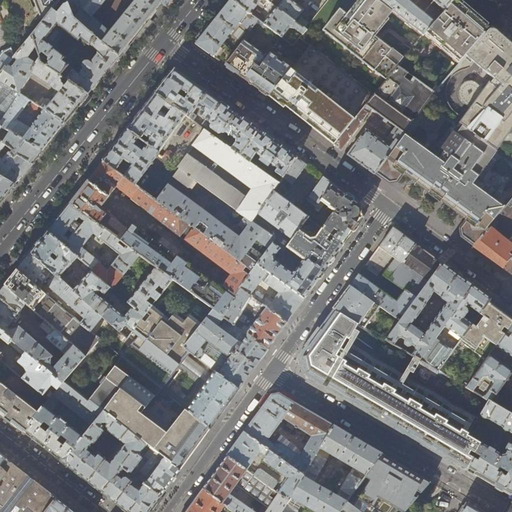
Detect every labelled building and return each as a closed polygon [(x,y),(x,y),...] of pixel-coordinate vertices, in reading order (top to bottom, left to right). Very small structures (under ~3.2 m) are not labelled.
[(0,0),(0,17),(2,21),(11,18),(5,5),(1,6),(0,3),(0,0),(34,0),(43,22),(53,10),(59,0),(0,0)] [(47,60),(48,62),(48,63),(46,66),(62,77),(69,81),(87,94),(94,85),(118,56),(104,45),(74,18),(67,0),(66,1),(65,1),(64,2),(64,4),(64,5),(63,5),(57,14),(53,10),(43,22),(32,36),(36,46),(37,50),(39,57),(42,53),(48,58),(47,60)] [(66,0),(67,0),(74,18),(87,0),(66,0)] [(87,0),(74,18),(104,45),(118,56),(139,30),(163,0),(87,0)] [(258,20),(231,0),(230,0),(213,21),(195,43),(196,45),(213,56),(222,63),(224,64),(239,45),(258,20)] [(231,0),(258,20),(260,21),(264,17),(254,9),(258,4),(260,6),(262,4),(264,5),(268,1),(266,0),(231,0)] [(274,5),(276,7),(294,21),(303,10),(291,0),(283,0),(280,4),(278,2),(276,2),(274,5)] [(373,35),(393,11),(378,0),(358,0),(347,14),(340,9),(322,30),(386,81),(397,66),(403,58),(373,35)] [(378,0),(393,11),(423,35),(425,32),(454,0),(378,0)] [(460,3),(456,0),(454,0),(425,32),(460,63),(467,55),(489,28),(465,7),(460,3)] [(294,21),(276,7),(269,17),(266,17),(262,22),(280,36),(282,37),(290,27),(295,28),(303,34),(306,30),(294,21)] [(260,21),(258,20),(239,45),(224,64),(247,81),(268,97),(269,96),(294,65),(271,48),(280,36),(262,22),(260,21)] [(460,123),(497,150),(501,144),(498,139),(511,123),(511,43),(501,35),(496,30),(495,30),(491,30),(489,28),(467,55),(494,78),(491,82),(489,81),(484,88),(476,83),(472,83),(468,83),(466,84),(464,85),(461,88),(460,90),(459,94),(459,99),(460,103),(460,104),(468,110),(459,123),(460,123)] [(28,57),(36,46),(32,36),(16,56),(0,73),(0,123),(20,94),(20,93),(33,74),(60,92),(52,102),(48,98),(45,99),(42,102),(40,101),(37,105),(63,122),(74,110),(87,94),(69,81),(63,88),(64,87),(63,85),(63,84),(61,83),(62,81),(61,79),(62,77),(46,66),(42,63),(39,57),(37,50),(31,59),(28,57)] [(213,56),(196,45),(195,46),(211,58),(213,56)] [(373,96),(309,46),(295,64),(294,65),(269,96),(275,102),(283,108),(285,106),(291,110),(318,132),(334,145),(360,113),(366,105),(373,96)] [(0,73),(16,56),(12,47),(3,52),(0,54),(0,73)] [(366,105),(371,109),(391,124),(395,127),(404,134),(434,93),(414,78),(409,84),(403,80),(407,74),(397,66),(386,81),(373,96),(366,105)] [(169,99),(173,102),(171,105),(173,106),(174,106),(187,116),(193,120),(196,116),(192,114),(201,103),(201,101),(207,92),(186,77),(175,69),(165,81),(155,93),(167,102),(169,99)] [(201,101),(201,103),(201,108),(200,109),(200,115),(206,119),(203,124),(210,129),(210,128),(219,134),(226,132),(233,137),(236,139),(235,143),(231,148),(240,155),(259,130),(234,112),(207,92),(201,101)] [(171,105),(167,102),(155,93),(141,111),(127,130),(140,139),(143,135),(150,139),(146,144),(159,154),(187,116),(174,106),(173,106),(171,105)] [(63,122),(37,105),(20,94),(0,123),(0,125),(2,127),(8,130),(41,150),(51,137),(63,122)] [(371,109),(366,105),(360,113),(334,145),(341,150),(371,109)] [(393,150),(375,174),(387,184),(398,183),(405,174),(436,197),(465,219),(459,227),(461,237),(473,246),(504,208),(472,184),(478,176),(483,180),(495,162),(491,159),(497,151),(497,150),(460,123),(454,131),(449,128),(437,146),(441,149),(435,156),(404,134),(393,150)] [(404,134),(395,127),(387,139),(387,140),(388,141),(386,144),(393,150),(404,134)] [(6,139),(3,143),(13,151),(10,154),(15,158),(18,155),(30,163),(33,158),(41,150),(8,130),(4,136),(5,139),(6,139)] [(140,139),(127,130),(115,145),(102,161),(135,186),(159,154),(146,144),(140,139)] [(187,154),(178,167),(180,168),(198,182),(245,217),(252,222),(252,221),(252,222),(273,191),(279,183),(271,177),(264,172),(254,165),(250,162),(240,155),(231,148),(226,145),(225,144),(225,145),(218,139),(205,130),(194,146),(253,190),(247,198),(187,154)] [(259,130),(240,155),(250,162),(256,153),(261,157),(259,160),(268,166),(270,163),(269,167),(275,171),(271,177),(279,183),(279,182),(297,158),(273,141),(259,130)] [(393,150),(386,144),(366,130),(348,155),(357,162),(375,174),(393,150)] [(220,136),(218,139),(225,145),(225,144),(226,145),(228,142),(220,136)] [(0,175),(13,183),(20,175),(30,163),(18,155),(15,158),(10,154),(13,151),(3,143),(0,139),(0,175)] [(163,157),(169,161),(170,161),(174,155),(168,151),(167,152),(166,152),(163,157)] [(297,158),(279,182),(283,184),(286,180),(292,184),(298,176),(299,177),(301,173),(300,173),(306,165),(297,158)] [(80,188),(69,203),(139,255),(156,267),(172,279),(214,309),(223,316),(240,288),(239,287),(251,271),(156,201),(135,186),(102,161),(80,188)] [(256,161),(254,165),(264,172),(266,169),(256,161)] [(180,168),(174,177),(191,190),(198,182),(180,168)] [(0,198),(0,199),(13,183),(0,175),(0,198)] [(316,207),(318,204),(332,184),(323,177),(317,185),(316,184),(314,187),(315,188),(309,197),(310,198),(307,201),(316,207)] [(316,207),(314,209),(319,212),(325,204),(334,211),(322,228),(344,244),(353,231),(363,217),(361,205),(351,197),(332,184),(318,204),(316,207)] [(240,239),(168,185),(156,201),(251,271),(256,263),(257,264),(271,243),(276,237),(252,222),(252,221),(252,222),(245,217),(239,225),(239,226),(246,231),(240,239)] [(273,191),(252,222),(276,237),(271,243),(279,249),(283,252),(286,248),(299,230),(308,217),(273,191)] [(511,198),(504,208),(473,246),(483,254),(502,267),(503,268),(511,274),(511,244),(506,240),(511,233),(511,198)] [(46,231),(78,258),(85,264),(93,271),(92,272),(111,288),(139,255),(69,203),(58,217),(46,231)] [(358,275),(351,285),(379,306),(400,320),(442,263),(425,251),(403,235),(393,227),(371,258),(365,266),(377,274),(380,274),(392,256),(395,258),(384,275),(406,290),(397,302),(358,275)] [(310,239),(299,230),(286,248),(304,260),(305,259),(324,271),(333,258),(344,244),(322,228),(315,238),(310,239)] [(73,269),(70,266),(78,258),(46,231),(38,241),(30,252),(58,277),(66,270),(69,273),(73,269)] [(274,257),(279,249),(271,243),(257,264),(304,299),(314,286),(324,271),(305,259),(304,260),(303,260),(295,272),(292,273),(274,260),(274,257)] [(18,261),(21,263),(24,260),(30,252),(27,250),(18,261)] [(24,260),(21,263),(16,270),(39,288),(47,278),(50,279),(48,282),(49,287),(84,318),(80,323),(90,331),(102,317),(73,290),(66,285),(59,278),(58,277),(30,252),(24,260)] [(256,263),(251,271),(239,287),(240,288),(263,305),(266,307),(287,323),(297,309),(304,299),(257,264),(256,263)] [(411,345),(415,347),(415,350),(411,356),(419,360),(473,286),(461,277),(442,263),(400,320),(385,340),(393,345),(398,338),(402,338),(405,340),(404,340),(404,341),(404,342),(404,343),(404,344),(407,346),(408,346),(409,346),(410,346),(411,345)] [(164,290),(172,279),(156,267),(128,302),(132,306),(144,316),(152,305),(147,301),(151,296),(156,300),(160,295),(155,291),(159,286),(164,290)] [(44,320),(47,323),(52,317),(62,318),(68,323),(73,317),(39,288),(16,270),(10,278),(4,285),(25,304),(44,320)] [(102,298),(111,288),(92,272),(73,290),(102,317),(127,338),(133,331),(144,316),(132,306),(124,317),(102,298)] [(63,274),(59,278),(66,285),(70,280),(63,274)] [(25,304),(4,285),(0,289),(0,329),(63,382),(64,381),(85,356),(47,323),(44,320),(41,324),(41,327),(49,334),(47,337),(62,350),(61,351),(65,355),(54,368),(50,365),(51,358),(52,356),(19,327),(17,328),(10,330),(7,328),(13,320),(15,322),(21,315),(18,313),(25,304)] [(343,296),(333,309),(364,328),(379,306),(351,285),(343,296)] [(479,290),(473,286),(419,360),(437,371),(446,360),(448,356),(460,340),(491,299),(479,290)] [(259,311),(263,305),(240,288),(223,316),(268,349),(276,338),(287,323),(266,307),(261,314),(259,311)] [(491,299),(460,340),(487,359),(489,355),(496,346),(511,324),(511,314),(504,309),(491,299)] [(239,389),(184,348),(202,324),(190,315),(185,321),(175,313),(170,319),(152,305),(144,316),(133,331),(139,336),(122,357),(160,388),(180,363),(206,383),(186,410),(210,429),(225,408),(239,389)] [(268,349),(223,316),(214,309),(202,324),(184,348),(239,389),(253,370),(268,349)] [(304,374),(449,459),(456,463),(466,469),(481,444),(467,436),(477,418),(469,406),(476,394),(466,388),(463,386),(437,371),(419,360),(411,356),(393,345),(385,340),(364,328),(333,309),(307,345),(300,355),(304,374)] [(52,317),(47,323),(85,356),(99,339),(90,331),(80,323),(73,317),(68,323),(62,318),(52,317)] [(511,324),(496,346),(511,357),(511,324)] [(0,360),(2,361),(3,362),(5,360),(0,355),(2,353),(0,352),(0,338),(1,339),(9,345),(10,344),(23,355),(18,362),(25,367),(27,372),(22,378),(43,394),(52,384),(57,389),(63,382),(0,329),(0,360)] [(64,381),(88,400),(101,383),(100,382),(105,376),(106,377),(115,366),(122,357),(99,339),(85,356),(64,381)] [(511,367),(510,370),(489,355),(487,359),(469,383),(466,388),(476,394),(488,401),(490,402),(511,371),(511,367)] [(202,439),(210,429),(186,410),(184,408),(165,432),(139,412),(153,395),(115,366),(106,377),(101,383),(88,400),(103,411),(128,430),(147,444),(151,447),(156,451),(181,469),(187,461),(202,439)] [(511,371),(490,402),(511,414),(511,371)] [(88,400),(64,381),(63,382),(57,389),(38,412),(28,425),(30,426),(26,433),(30,436),(42,445),(68,466),(73,459),(68,455),(103,411),(88,400)] [(0,412),(26,433),(30,426),(28,425),(38,412),(0,382),(0,412)] [(310,412),(278,393),(271,395),(259,412),(244,432),(304,475),(333,425),(310,412)] [(511,442),(505,454),(501,456),(495,452),(495,451),(488,447),(488,448),(481,444),(466,469),(491,484),(510,495),(511,494),(511,414),(490,402),(488,401),(481,413),(480,414),(511,433),(511,442)] [(120,440),(128,430),(103,411),(68,455),(73,459),(68,466),(78,473),(88,481),(105,459),(99,455),(98,455),(96,457),(87,451),(87,448),(91,443),(93,443),(94,443),(103,431),(101,429),(104,426),(106,427),(109,429),(108,430),(108,431),(120,440)] [(370,481),(386,457),(355,438),(333,425),(304,475),(288,500),(281,511),(347,511),(353,504),(370,481)] [(128,430),(120,440),(125,444),(110,463),(105,459),(88,481),(99,490),(116,502),(132,481),(126,476),(123,477),(122,479),(117,475),(119,472),(120,473),(123,469),(128,473),(131,472),(142,457),(139,454),(147,444),(128,430)] [(235,445),(227,456),(246,470),(260,452),(264,455),(262,459),(287,478),(278,493),(288,500),(304,475),(244,432),(235,445)] [(149,459),(156,451),(151,447),(144,456),(149,459)] [(156,451),(149,459),(140,471),(146,476),(157,461),(159,464),(145,484),(161,496),(170,483),(181,469),(156,451)] [(215,472),(203,488),(225,506),(233,511),(281,511),(288,500),(278,493),(275,490),(251,473),(246,470),(227,456),(215,472)] [(388,458),(386,457),(370,481),(353,504),(347,511),(414,511),(434,485),(409,470),(388,458)] [(45,511),(57,498),(51,493),(10,462),(6,459),(0,466),(0,511),(45,511)] [(255,473),(251,473),(275,490),(278,484),(277,483),(277,481),(260,469),(257,469),(255,473)] [(135,477),(132,481),(116,502),(125,510),(127,511),(149,511),(151,511),(161,496),(145,484),(144,484),(141,488),(135,484),(138,479),(135,477)] [(220,511),(225,506),(203,488),(193,503),(186,511),(220,511)] [(58,511),(65,504),(61,501),(57,498),(45,511),(58,511)]
